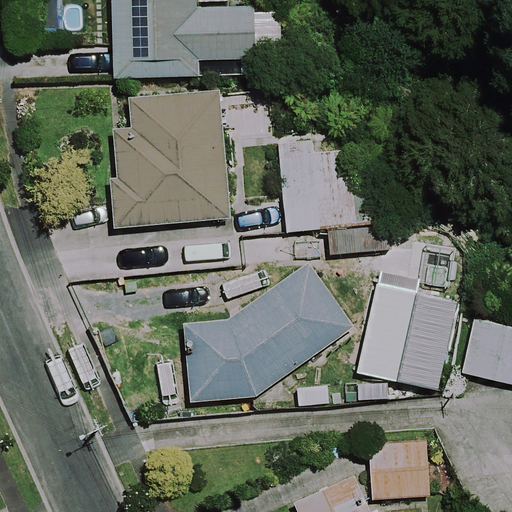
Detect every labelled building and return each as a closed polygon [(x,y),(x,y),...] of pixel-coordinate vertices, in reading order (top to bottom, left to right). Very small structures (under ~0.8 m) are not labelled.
[(196,12),(195,0),(111,0),(112,81),(196,79),(195,62),(253,61),(252,11),(196,12)] [(226,223),(221,97),(128,100),(129,141),(112,142),(115,228),(226,223)] [(364,139),(275,148),(284,235),(373,226),(364,139)] [(394,233),(245,239),(248,260),(308,255),(309,269),(326,267),(328,288),(413,280),(411,250),(396,252),(394,233)] [(351,331),(311,275),(225,323),(181,328),(189,400),(254,398),(351,331)] [(511,328),(474,321),(462,377),(511,388),(511,328)] [(428,498),(424,444),(366,448),(369,503),(428,498)] [(365,511),(350,478),(292,505),(295,511),(365,511)]
